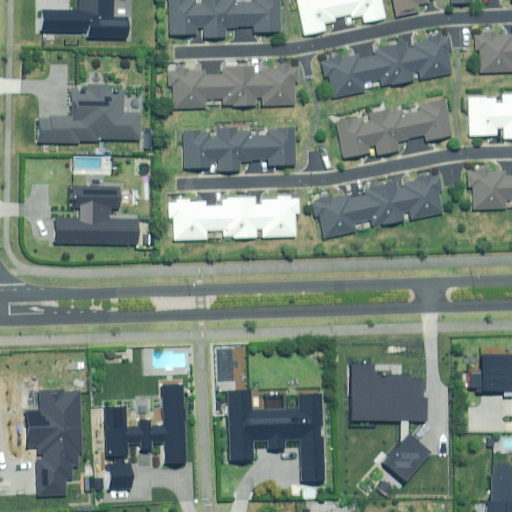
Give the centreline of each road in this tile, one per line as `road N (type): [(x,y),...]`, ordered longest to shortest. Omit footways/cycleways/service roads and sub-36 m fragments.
road 1 (residential): [(511,304),(0,320)]
road 2 (residential): [(0,296),(511,280)]
road 3 (residential): [(175,174),(302,173),(458,143),(511,142)]
road 4 (residential): [(176,51),(297,47),(439,18),(511,15)]
